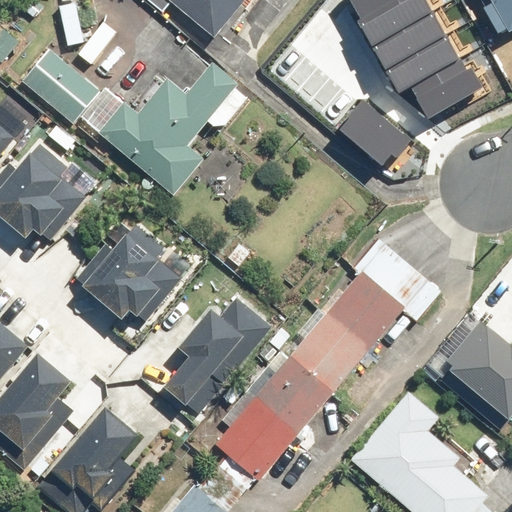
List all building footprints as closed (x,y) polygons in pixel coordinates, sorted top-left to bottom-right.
[(165,0),(214,40),(246,0),(165,0)] [(411,83),(429,115),(481,87),(469,67),(464,70),(424,0),(347,0),(398,91),(411,83)] [(511,0),(487,0),(506,33),(511,30),(511,0)] [(2,32),(0,34),(0,62),(16,45),(2,32)] [(53,52),(25,84),(70,122),(98,91),(53,52)] [(122,104),(97,134),(175,197),(204,161),(186,146),(235,85),(209,64),(183,96),(165,81),(137,116),(122,104)] [(340,131),(378,165),(390,151),(397,157),(410,142),(364,103),(340,131)] [(0,156),(22,133),(0,113),(0,156)] [(38,140),(0,180),(0,230),(34,262),(97,196),(38,140)] [(138,218),(79,282),(137,334),(196,270),(138,218)] [(358,270),(215,446),(259,481),(402,306),(358,270)] [(236,306),(168,386),(200,414),(269,334),(236,306)] [(433,364),(466,391),(498,353),(465,325),(433,364)] [(0,377),(22,351),(0,332),(0,377)] [(34,359),(0,399),(0,431),(3,434),(0,438),(0,451),(26,473),(75,413),(58,400),(68,387),(34,359)] [(348,462),(407,511),(472,511),(486,496),(451,466),(458,457),(427,431),(437,419),(406,393),(348,462)] [(101,412),(36,490),(62,511),(85,511),(97,499),(106,507),(133,474),(117,461),(135,439),(101,412)] [(167,511),(224,511),(191,484),(167,511)]
